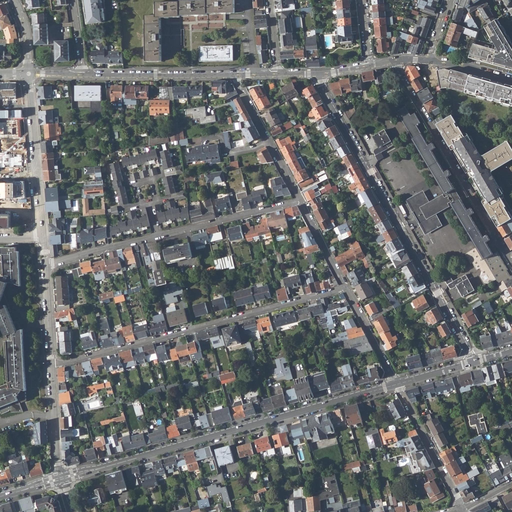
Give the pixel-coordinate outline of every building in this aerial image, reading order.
[(27,0),(28,3),(29,9),(40,7),(39,0),(27,0)] [(83,0),(87,24),(103,22),(103,21),(105,20),(104,9),(106,8),(104,0),(83,0)] [(145,15),(146,62),(161,61),(161,56),(182,56),(181,30),(225,29),(225,13),(235,13),(234,0),(207,0),(180,1),(180,2),(157,3),(157,15),(145,15)] [(282,0),(277,1),(278,6),(279,6),(279,9),(289,8),(288,5),(294,4),(293,0),(282,0)] [(437,5),(428,2),(426,1),(421,0),(418,0),(417,3),(419,3),(418,8),(434,14),(436,10),(435,9),(437,5)] [(460,0),(458,5),(465,7),(467,8),(471,6),(470,4),(471,0),(472,0),(475,4),(476,3),(479,1),(480,0),(460,0)] [(493,15),(489,8),(490,8),(487,3),(486,4),(483,0),(480,0),(479,1),(476,3),(475,4),(471,6),(467,8),(470,12),(470,13),(478,8),(485,20),(486,19),(487,21),(477,26),(480,30),(485,27),(495,21),(492,16),(493,15)] [(338,6),(339,10),(350,9),(349,1),(338,2),(337,2),(337,6),(338,6)] [(0,17),(7,15),(9,13),(5,3),(0,5),(0,17)] [(373,5),(374,13),(385,12),(384,4),(373,5)] [(462,18),(463,14),(464,11),(465,7),(458,5),(453,20),(460,22),(462,18)] [(339,15),(338,15),(339,19),(340,19),(351,18),(350,9),(339,10),(333,11),(334,15),(339,14),(339,15)] [(61,11),(62,23),(69,23),(67,10),(61,11)] [(293,10),(281,11),(282,16),(281,16),(282,19),(279,20),(281,34),(282,34),(292,33),(294,33),(291,19),(293,18),(293,15),(294,15),(293,10)] [(467,28),(478,33),(478,31),(480,30),(477,26),(470,13),(470,12),(465,15),(463,14),(462,18),(464,22),(464,23),(467,28)] [(35,25),(45,25),(45,24),(45,19),(44,19),(44,14),(32,15),(32,16),(33,16),(34,24),(33,24),(33,25),(35,25)] [(7,15),(0,17),(0,25),(2,30),(12,25),(7,15)] [(260,28),(260,29),(264,29),(264,28),(267,27),(266,16),(261,16),(261,15),(255,16),(256,28),(260,28)] [(424,19),(420,17),(417,25),(421,26),(429,29),(432,20),(424,17),(424,19)] [(339,24),(339,27),(351,26),(352,26),(351,18),(340,19),(340,23),(339,24)] [(375,27),(387,26),(390,25),(390,24),(390,19),(388,18),(386,18),(375,19),(375,27)] [(495,21),(485,27),(497,47),(496,50),(492,49),(493,44),(475,39),(475,41),(469,58),(511,70),(511,43),(497,19),(495,21)] [(445,43),(457,47),(460,36),(463,37),(464,35),(466,36),(466,38),(475,41),(475,39),(478,33),(467,28),(452,23),(445,43)] [(45,25),(35,25),(35,45),(48,45),(48,24),(45,25)] [(414,33),(426,38),(429,29),(421,26),(417,25),(416,24),(414,29),(410,27),(409,31),(414,33)] [(14,25),(3,30),(5,36),(6,39),(11,39),(17,38),(17,33),(14,25)] [(341,42),(353,41),(354,41),(353,35),(352,35),(351,26),(339,27),(340,36),(334,37),(334,43),(341,42)] [(375,27),(376,38),(387,37),(387,38),(392,38),(392,35),(392,33),(387,33),(387,26),(375,27)] [(406,34),(400,32),(399,34),(398,37),(396,42),(394,48),(391,56),(395,55),(399,43),(401,44),(403,39),(409,41),(410,35),(407,34),(406,34)] [(281,34),(282,50),(288,50),(288,46),(294,46),(294,47),(297,47),(297,40),(293,41),(292,33),(282,34),(281,34)] [(257,36),(258,45),(264,45),(267,45),(269,44),(269,42),(265,42),(264,41),(262,41),(261,35),(259,36),(257,36)] [(419,39),(410,35),(409,41),(408,42),(413,43),(412,47),(410,47),(408,53),(412,54),(414,47),(416,47),(418,40),(419,39)] [(307,60),(308,67),(321,67),(320,57),(317,38),(306,40),(308,51),(310,51),(310,54),(312,54),(313,57),(312,58),(312,60),(307,60)] [(379,46),(380,52),(388,51),(387,47),(390,47),(389,43),(387,43),(387,40),(378,40),(378,46),(379,46)] [(412,54),(420,54),(424,42),(418,40),(416,47),(414,47),(412,54)] [(56,42),(57,61),(70,61),(68,41),(56,42)] [(0,58),(2,59),(2,61),(10,60),(10,52),(6,52),(6,44),(0,43),(0,58)] [(93,63),(106,64),(105,52),(104,49),(104,44),(98,44),(96,46),(96,50),(91,50),(91,56),(92,56),(92,59),(92,62),(93,62),(93,63)] [(267,45),(264,45),(258,45),(259,54),(260,54),(261,64),(266,63),(266,61),(268,61),(267,56),(265,56),(264,50),(268,50),(267,45)] [(199,46),(200,61),(233,61),(232,46),(199,46)] [(305,48),(294,48),(294,51),(295,58),(307,58),(305,48)] [(282,59),(295,58),(294,51),(283,52),(281,52),(282,59)] [(123,52),(105,52),(106,64),(124,64),(123,52)] [(423,78),(417,72),(419,70),(419,67),(409,67),(406,74),(417,92),(423,89),(420,84),(427,80),(426,77),(423,78)] [(511,87),(452,70),(451,71),(445,69),(437,70),(439,82),(440,85),(440,86),(441,89),(447,88),(464,93),(464,92),(466,93),(467,90),(470,91),(470,92),(477,94),(476,96),(478,97),(478,96),(485,98),(485,99),(487,99),(487,97),(502,101),(501,103),(502,104),(503,103),(511,105),(510,106),(511,106),(511,104),(511,87)] [(376,80),(377,86),(383,85),(382,83),(383,82),(382,79),(387,79),(386,73),(382,74),(381,70),(374,71),(376,80)] [(365,82),(376,80),(374,71),(363,73),(365,82)] [(436,86),(440,85),(439,82),(436,74),(432,75),(428,76),(429,81),(434,80),(436,86)] [(330,84),(336,96),(343,95),(342,91),(349,89),(350,93),(352,93),(350,81),(350,79),(341,81),(341,83),(330,84)] [(361,79),(350,81),(352,93),(363,91),(361,79)] [(220,91),(220,94),(226,93),(227,81),(213,81),(213,91),(220,91)] [(288,100),(299,94),(295,86),(293,83),(282,89),(288,100)] [(3,96),(3,99),(7,99),(7,96),(11,96),(11,99),(16,99),(16,96),(17,96),(17,84),(2,84),(2,96),(3,96)] [(38,92),(39,99),(42,99),(52,98),(52,95),(53,95),(52,85),(38,86),(37,88),(37,92),(38,92)] [(76,101),(91,101),(102,101),(102,86),(76,86),(76,101)] [(123,92),(123,88),(123,86),(106,86),(108,99),(112,99),(112,97),(113,97),(113,109),(123,109),(123,97),(123,92)] [(123,92),(123,97),(123,98),(124,98),(124,102),(127,105),(137,105),(137,98),(137,86),(127,86),(127,88),(124,88),(124,92),(123,92)] [(137,86),(137,98),(149,98),(149,87),(137,86)] [(250,91),(255,100),(266,95),(267,94),(264,87),(260,89),(259,86),(250,91)] [(313,86),(299,94),(303,101),(308,98),(317,93),(313,86)] [(151,101),(150,115),(160,115),(161,113),(170,113),(170,100),(175,101),(175,99),(173,89),(173,87),(162,87),(162,97),(163,97),(163,101),(151,101)] [(173,89),(175,99),(188,99),(188,96),(188,87),(173,87),(173,89)] [(188,87),(188,96),(203,96),(203,87),(188,87)] [(434,99),(434,98),(428,88),(418,94),(424,104),(434,99)] [(312,106),(314,109),(321,105),(323,104),(317,93),(308,98),(313,106),(312,106)] [(231,97),(228,99),(229,101),(231,101),(232,102),(235,100),(240,111),(233,114),(234,116),(239,115),(242,114),(247,111),(238,94),(231,97)] [(270,104),(266,95),(255,100),(260,110),(270,104)] [(441,112),(434,101),(434,99),(424,104),(430,113),(433,111),(436,116),(441,112)] [(102,115),(102,101),(91,101),(91,115),(102,115)] [(321,105),(314,109),(312,110),(307,113),(310,118),(315,115),(316,118),(315,119),(317,122),(321,119),(329,115),(328,112),(325,113),(321,105)] [(390,115),(397,111),(401,108),(399,105),(387,107),(385,107),(390,115)] [(450,205),(475,248),(482,260),(492,254),(486,243),(490,240),(487,235),(482,237),(470,216),(474,214),(470,208),(466,210),(459,198),(461,197),(455,187),(453,189),(447,178),(451,175),(448,169),(444,172),(431,150),(435,147),(432,142),(428,144),(421,133),(422,132),(417,124),(421,122),(415,112),(411,114),(406,105),(401,108),(397,111),(412,138),(411,139),(415,145),(443,194),(440,195),(436,198),(430,201),(423,190),(415,195),(407,200),(413,211),(412,212),(418,223),(419,223),(426,235),(443,225),(437,213),(442,210),(447,207),(450,205)] [(205,106),(186,109),(187,114),(192,113),(193,119),(200,118),(201,124),(215,121),(214,115),(206,117),(205,106)] [(273,126),(275,129),(283,125),(273,107),(265,111),(267,115),(266,115),(272,126),(273,126)] [(39,115),(40,125),(45,124),(54,123),(54,118),(53,108),(39,109),(39,113),(40,113),(41,115),(39,115)] [(345,113),(349,120),(351,118),(354,114),(356,112),(355,108),(345,113)] [(239,115),(241,123),(247,122),(252,119),(247,111),(242,114),(239,115)] [(317,122),(322,131),(333,125),(330,120),(332,119),(329,115),(321,119),(317,122)] [(486,199),(484,201),(486,204),(484,205),(497,227),(505,222),(511,218),(511,216),(509,211),(508,212),(505,207),(506,206),(502,200),(500,196),(504,194),(492,175),(491,174),(492,172),(493,172),(511,160),(511,146),(510,144),(509,144),(507,144),(506,143),(484,156),(483,157),(481,156),(481,155),(469,136),(466,138),(464,134),(460,128),(458,129),(455,124),(457,123),(452,115),(441,122),(436,125),(450,147),(452,146),(454,150),(456,149),(468,170),(470,169),(475,177),(473,178),(486,199)] [(19,157),(20,120),(0,118),(0,192),(6,193),(7,156),(19,157)] [(240,123),(240,129),(243,129),(256,127),(252,119),(247,122),(241,123),(240,123)] [(150,137),(149,145),(180,140),(178,128),(178,122),(167,124),(168,134),(150,137)] [(272,131),(274,136),(286,130),(286,129),(292,126),(290,122),(283,125),(275,129),(272,131)] [(45,124),(46,139),(47,142),(50,141),(58,141),(60,141),(60,135),(57,135),(57,128),(59,128),(59,123),(55,123),(54,123),(45,124)] [(329,135),(331,139),(340,134),(336,126),(324,132),(326,136),(329,135)] [(243,129),(250,143),(261,136),(256,127),(243,129)] [(371,136),(377,147),(373,149),(373,152),(375,155),(381,152),(393,146),(390,140),(384,129),(373,135),(371,136)] [(226,145),(231,149),(232,149),(229,132),(224,132),(226,145)] [(331,140),(336,150),(337,149),(346,144),(340,134),(331,139),(331,140)] [(281,149),(289,144),(287,140),(283,142),(281,138),(276,141),(281,149)] [(58,145),(58,141),(50,141),(47,142),(46,142),(42,142),(43,154),(51,153),(54,153),(53,145),(58,145)] [(293,151),(294,151),(291,143),(289,144),(281,149),(285,156),(293,151)] [(186,148),(187,162),(197,160),(197,161),(205,159),(203,145),(203,144),(195,146),(195,147),(186,148)] [(205,159),(212,159),(212,160),(213,160),(220,159),(218,144),(209,145),(209,144),(203,145),(205,159)] [(346,144),(337,149),(343,157),(351,153),(346,144)] [(258,152),(263,164),(274,162),(266,147),(258,152)] [(123,156),(123,160),(124,164),(125,166),(130,165),(133,164),(137,163),(138,163),(142,162),(145,161),(147,161),(150,160),(154,159),(159,158),(158,156),(157,152),(156,148),(153,149),(153,150),(127,157),(126,156),(123,156)] [(170,149),(160,151),(161,155),(162,155),(164,164),(163,164),(164,168),(174,166),(170,149)] [(285,156),(288,163),(297,159),(293,151),(285,156)] [(377,161),(384,157),(381,152),(375,155),(376,158),(377,161)] [(347,165),(349,169),(357,164),(354,159),(353,160),(351,157),(352,156),(351,153),(343,157),(345,163),(344,163),(345,165),(347,165)] [(288,163),(295,174),(305,169),(307,168),(301,157),(297,159),(288,163)] [(57,170),(59,170),(58,167),(55,167),(55,162),(58,162),(58,158),(57,158),(55,158),(54,159),(43,159),(44,171),(57,170)] [(119,165),(122,164),(121,161),(110,163),(115,181),(112,181),(114,189),(117,188),(121,205),(131,203),(130,199),(128,199),(125,186),(123,187),(121,179),(123,179),(119,165)] [(176,166),(178,174),(184,172),(183,164),(176,166)] [(351,180),(353,184),(356,182),(365,177),(357,164),(349,169),(348,169),(354,179),(351,180)] [(95,182),(91,182),(91,185),(104,184),(102,167),(85,168),(86,174),(97,173),(97,177),(94,177),(95,182)] [(149,169),(151,176),(158,174),(157,167),(149,169)] [(140,171),(141,178),(149,176),(147,169),(140,171)] [(309,178),(305,169),(295,174),(299,183),(309,178)] [(44,171),(45,181),(62,179),(61,170),(59,170),(57,170),(44,171)] [(205,177),(207,183),(211,182),(210,179),(213,178),(214,181),(214,184),(226,182),(223,171),(205,174),(205,177)] [(299,183),(302,188),(314,182),(314,180),(318,178),(316,174),(309,178),(299,183)] [(165,190),(166,195),(176,192),(172,175),(162,177),(163,181),(165,181),(167,190),(165,190)] [(274,188),(276,197),(285,195),(285,196),(291,195),(282,177),(271,180),(273,188),(274,188)] [(357,190),(360,194),(361,193),(362,193),(371,188),(365,177),(356,182),(353,184),(348,186),(351,191),(358,187),(359,188),(357,190)] [(82,199),(84,216),(88,215),(106,214),(105,199),(102,199),(103,209),(90,210),(89,200),(88,200),(88,198),(87,194),(104,193),(104,184),(91,185),(85,186),(85,189),(83,189),(82,191),(83,193),(84,194),(84,198),(82,199)] [(248,195),(250,205),(259,203),(259,201),(263,200),(263,199),(268,198),(265,188),(251,192),(252,194),(248,195)] [(361,193),(370,208),(379,203),(371,188),(362,193),(361,193)] [(304,193),(309,201),(310,200),(316,197),(321,195),(320,192),(316,194),(313,189),(304,193)] [(179,191),(181,199),(187,197),(186,190),(179,191)] [(244,205),(245,210),(251,209),(250,205),(248,195),(247,191),(236,194),(238,201),(240,200),(240,206),(244,205)] [(229,196),(216,200),(218,211),(219,212),(226,210),(229,209),(229,208),(232,207),(231,203),(229,196)] [(316,197),(310,200),(315,211),(314,212),(321,223),(330,218),(321,202),(319,203),(316,197)] [(205,214),(203,214),(205,220),(216,218),(211,198),(205,199),(208,210),(209,213),(205,214)] [(54,218),(61,218),(60,208),(72,207),(71,200),(47,202),(48,210),(54,210),(54,211),(54,218)] [(161,223),(165,222),(168,221),(172,220),(178,219),(182,218),(183,220),(190,218),(188,206),(177,209),(175,200),(167,202),(169,211),(163,212),(161,204),(156,205),(161,223)] [(369,209),(378,224),(388,219),(379,203),(370,208),(369,209)] [(191,212),(192,217),(193,223),(205,220),(203,214),(203,210),(201,209),(200,205),(195,207),(196,210),(191,212)] [(111,208),(113,215),(120,213),(118,206),(111,208)] [(285,210),(287,221),(289,220),(289,218),(296,216),(296,217),(302,215),(297,206),(285,210)] [(133,230),(140,228),(143,227),(147,226),(151,225),(147,207),(143,208),(145,217),(138,218),(135,210),(128,212),(130,220),(123,222),(123,220),(119,221),(120,224),(111,226),(112,228),(108,229),(108,237),(108,239),(114,237),(113,235),(118,234),(122,233),(125,232),(129,231),(133,230)] [(273,217),(268,218),(272,236),(276,235),(275,229),(282,227),(285,229),(289,228),(287,221),(285,210),(281,211),(280,212),(281,214),(278,214),(278,212),(276,212),(273,213),(272,215),(273,217)] [(54,218),(53,219),(54,223),(49,224),(50,235),(62,234),(66,234),(66,230),(64,230),(64,224),(68,224),(67,217),(61,218),(54,218)] [(321,223),(324,230),(332,226),(331,224),(335,221),(332,217),(330,218),(321,223)] [(266,234),(267,237),(272,236),(268,218),(263,219),(264,224),(257,226),(259,236),(266,234)] [(378,224),(383,234),(393,228),(388,219),(378,224)] [(511,232),(505,222),(497,227),(503,237),(511,232)] [(244,224),(248,242),(254,240),(253,237),(259,236),(257,226),(250,227),(249,223),(244,224)] [(207,229),(210,242),(223,239),(220,226),(207,229)] [(228,229),(232,241),(244,238),(240,226),(228,229)] [(95,241),(108,237),(108,229),(107,227),(94,230),(95,241)] [(383,234),(388,244),(398,238),(393,228),(383,234)] [(82,244),(95,241),(94,230),(94,229),(86,229),(86,231),(81,231),(81,233),(82,244)] [(194,235),(197,247),(206,245),(206,244),(210,243),(210,242),(207,229),(199,231),(199,234),(194,235)] [(353,235),(351,231),(349,231),(348,232),(343,235),(345,239),(353,235)] [(302,234),(306,248),(307,247),(318,245),(314,238),(310,232),(305,233),(302,234)] [(62,234),(50,235),(51,245),(63,244),(62,234)] [(390,250),(394,256),(403,251),(405,250),(398,238),(388,244),(387,244),(388,247),(387,248),(389,251),(390,250)] [(147,244),(149,253),(159,250),(157,241),(147,244)] [(331,248),(341,266),(345,264),(358,257),(360,260),(362,258),(365,257),(357,243),(355,245),(353,241),(349,243),(352,249),(349,251),(348,249),(345,251),(346,252),(338,257),(335,251),(334,249),(335,249),(334,246),(331,248)] [(165,249),(168,263),(193,257),(189,243),(180,245),(179,245),(174,246),(175,247),(165,249)] [(140,245),(144,260),(150,259),(149,253),(147,244),(140,245)] [(51,245),(52,257),(63,255),(62,251),(58,252),(57,245),(51,245)] [(308,253),(310,260),(313,259),(311,253),(321,250),(318,245),(307,247),(308,253)] [(0,407),(3,413),(10,410),(12,409),(12,412),(24,411),(20,403),(22,402),(22,403),(27,401),(24,332),(23,330),(18,333),(6,305),(2,307),(0,303),(8,283),(11,281),(21,285),(18,251),(16,251),(16,248),(10,248),(10,247),(3,247),(4,276),(3,276),(1,275),(0,275),(0,277),(2,279),(2,280),(0,279),(0,321),(6,336),(11,336),(11,337),(12,339),(4,339),(7,382),(0,384),(0,407)] [(120,260),(121,262),(125,260),(135,258),(133,247),(118,251),(120,260)] [(482,260),(475,248),(465,254),(470,263),(474,270),(478,268),(479,271),(478,276),(482,282),(487,284),(492,280),(494,284),(495,283),(501,293),(503,292),(507,290),(511,286),(511,277),(511,276),(509,277),(505,271),(507,269),(497,252),(492,254),(482,260)] [(108,269),(109,274),(117,272),(117,269),(122,268),(121,262),(120,260),(118,251),(111,252),(113,259),(106,261),(106,263),(108,269)] [(406,255),(403,251),(394,256),(390,258),(396,268),(395,269),(396,270),(412,262),(408,254),(406,255)] [(368,263),(371,269),(374,268),(369,260),(373,258),(370,254),(365,257),(368,263)] [(216,266),(217,270),(224,269),(235,266),(234,263),(232,256),(215,260),(216,266)] [(156,281),(157,286),(164,284),(167,283),(167,282),(162,260),(152,263),(152,265),(153,269),(156,281)] [(78,268),(80,276),(84,275),(84,273),(93,270),(92,264),(91,261),(81,263),(82,267),(78,268)] [(106,261),(92,264),(93,270),(94,273),(95,278),(109,274),(108,269),(106,263),(106,261)] [(403,269),(409,279),(419,274),(413,263),(403,269)] [(350,273),(345,264),(341,266),(345,275),(348,274),(350,273)] [(366,277),(361,267),(350,273),(348,274),(350,279),(351,278),(354,283),(353,283),(355,287),(356,286),(364,282),(362,279),(366,277)] [(286,288),(288,294),(294,293),(293,288),(303,285),(302,283),(302,281),(300,274),(284,278),(284,281),(285,286),(286,288)] [(407,280),(414,294),(426,287),(419,274),(409,279),(407,280)] [(455,286),(461,297),(474,290),(465,274),(452,281),(447,284),(448,286),(449,288),(451,288),(455,286)] [(57,277),(57,289),(68,288),(68,276),(57,277)] [(321,282),(315,283),(318,291),(321,290),(339,285),(334,276),(327,280),(323,281),(323,283),(321,284),(321,282)] [(356,286),(363,300),(374,294),(369,285),(378,280),(376,276),(364,282),(356,286)] [(305,282),(304,282),(302,283),(303,285),(305,294),(318,291),(315,283),(314,277),(309,278),(311,287),(307,288),(305,282)] [(379,282),(386,292),(389,291),(382,280),(379,282)] [(128,290),(129,293),(139,291),(143,289),(142,285),(138,286),(138,287),(128,290)] [(252,288),(256,301),(272,297),(269,285),(257,288),(256,285),(252,286),(252,288)] [(511,295),(511,296),(511,286),(507,290),(503,292),(506,298),(511,295)] [(57,289),(58,305),(69,304),(68,288),(57,289)] [(256,301),(252,288),(234,293),(238,306),(256,301)] [(288,294),(286,288),(277,290),(280,301),(289,299),(288,294)] [(100,296),(101,300),(103,300),(108,299),(115,297),(113,291),(99,294),(100,296)] [(149,304),(153,303),(154,303),(151,291),(146,293),(149,304)] [(386,292),(393,305),(396,303),(389,291),(386,292)] [(487,302),(493,312),(508,303),(503,293),(487,302)] [(115,297),(116,303),(126,300),(124,294),(115,297)] [(413,301),(419,312),(429,306),(423,295),(413,301)] [(213,300),(216,311),(228,308),(225,297),(213,300)] [(322,299),(326,312),(335,310),(334,305),(335,303),(329,305),(327,298),(322,299)] [(325,329),(330,327),(329,325),(326,312),(322,299),(317,300),(318,304),(310,306),(311,307),(313,317),(314,319),(315,319),(316,316),(318,315),(321,317),(322,319),(320,321),(320,323),(324,325),(325,329)] [(193,305),(196,316),(209,313),(206,302),(193,305)] [(366,306),(373,320),(375,319),(382,315),(388,312),(385,307),(379,311),(374,302),(366,306)] [(74,320),(75,324),(78,323),(74,307),(55,312),(56,318),(69,314),(71,321),(74,320)] [(313,317),(311,307),(298,311),(301,321),(313,317)] [(168,313),(171,326),(188,321),(185,308),(168,313)] [(427,314),(428,315),(432,323),(433,325),(444,319),(438,308),(427,314)] [(476,313),(474,308),(461,316),(468,328),(479,322),(474,314),(476,313)] [(338,314),(338,313),(337,309),(335,310),(326,312),(329,325),(334,324),(336,323),(336,321),(334,322),(332,316),(338,314)] [(273,316),(276,327),(298,322),(295,311),(273,316)] [(375,323),(381,335),(389,331),(391,330),(388,326),(384,318),(382,315),(375,319),(377,322),(375,323)] [(429,325),(432,323),(428,315),(424,316),(425,318),(423,320),(425,324),(428,322),(429,325)] [(257,320),(260,331),(264,330),(264,332),(270,331),(268,326),(272,325),(270,317),(257,320)] [(332,334),(334,343),(336,343),(344,341),(365,335),(362,328),(358,329),(353,318),(341,322),(342,326),(344,325),(346,330),(347,329),(347,332),(337,335),(336,332),(332,334)] [(152,323),(152,326),(155,334),(169,331),(166,320),(152,323)] [(256,330),(258,336),(261,335),(260,331),(257,320),(243,324),(245,333),(256,330)] [(435,329),(440,339),(452,333),(445,321),(440,324),(441,326),(435,329)] [(224,329),(229,346),(242,342),(237,325),(224,329)] [(61,342),(71,341),(71,331),(69,331),(69,326),(61,327),(61,342)] [(125,336),(126,342),(136,339),(134,334),(133,326),(123,329),(125,336)] [(209,329),(211,337),(219,335),(220,335),(218,327),(209,329)] [(117,333),(112,334),(115,345),(125,342),(124,337),(125,336),(123,329),(119,330),(120,334),(118,335),(117,333)] [(197,332),(199,341),(211,337),(209,329),(197,332)] [(149,330),(134,334),(136,339),(150,336),(149,330)] [(511,330),(510,331),(502,333),(505,343),(511,341),(511,330)] [(386,345),(389,350),(400,344),(398,339),(395,341),(393,337),(389,331),(381,335),(383,340),(385,339),(388,344),(386,345)] [(82,338),(85,349),(98,345),(97,342),(102,341),(100,334),(96,335),(94,332),(90,333),(91,335),(82,338)] [(112,334),(111,332),(108,332),(108,336),(103,337),(105,348),(115,345),(112,334)] [(480,336),(484,349),(494,346),(491,336),(491,335),(490,333),(488,333),(489,334),(483,336),(482,335),(480,336)] [(491,336),(494,346),(505,343),(502,333),(491,336)] [(345,346),(348,357),(373,350),(365,335),(344,341),(345,346)] [(62,354),(63,355),(64,355),(73,353),(72,341),(71,341),(61,342),(62,352),(62,354)] [(188,344),(191,354),(195,352),(202,351),(199,341),(188,344)] [(150,356),(151,356),(150,354),(156,352),(154,344),(144,346),(148,361),(151,360),(150,356)] [(160,360),(172,357),(170,350),(172,349),(170,345),(166,347),(165,344),(156,347),(160,360)] [(179,357),(181,363),(192,360),(191,356),(191,354),(188,344),(176,347),(177,348),(172,349),(170,350),(172,357),(172,358),(179,357)] [(135,359),(136,365),(148,361),(144,346),(132,349),(135,359)] [(442,350),(445,360),(458,357),(457,353),(459,353),(460,351),(459,349),(457,349),(456,349),(455,346),(442,349),(442,350)] [(445,360),(442,350),(442,349),(442,348),(441,347),(431,350),(431,353),(434,363),(445,360)] [(120,353),(122,363),(135,359),(132,349),(120,353)] [(107,369),(108,371),(118,369),(118,371),(124,369),(122,363),(120,353),(104,357),(106,365),(107,369)] [(431,353),(421,356),(424,366),(434,363),(431,353)] [(407,358),(410,370),(424,366),(421,356),(420,354),(407,358)] [(281,358),(277,359),(279,368),(276,368),(278,378),(286,376),(288,380),(294,379),(291,366),(286,368),(285,363),(290,362),(289,356),(281,358)] [(92,360),(95,370),(95,372),(96,374),(100,373),(98,365),(104,363),(103,357),(92,360)] [(90,360),(75,364),(77,370),(79,377),(79,376),(86,374),(86,375),(94,373),(90,360)] [(511,360),(503,363),(506,376),(511,374),(511,360)] [(367,367),(368,370),(382,366),(380,362),(375,363),(375,365),(367,367)] [(493,366),(496,379),(506,376),(503,363),(493,366)] [(345,377),(341,378),(344,389),(356,385),(353,375),(353,374),(352,370),(350,364),(342,366),(345,377)] [(369,375),(370,381),(382,378),(385,372),(382,366),(368,370),(367,370),(369,375)] [(482,369),(486,382),(496,379),(493,366),(482,369)] [(474,383),(475,385),(486,382),(482,369),(471,372),(474,383)] [(75,375),(70,376),(70,379),(79,377),(77,370),(73,371),(75,375)] [(233,371),(221,375),(220,375),(222,380),(222,383),(237,380),(234,371),(233,371)] [(309,377),(313,392),(331,388),(329,381),(327,371),(326,371),(327,373),(310,377),(309,375),(309,377)] [(475,385),(474,383),(471,372),(459,376),(462,386),(460,389),(461,393),(471,390),(470,386),(475,385)] [(370,381),(369,375),(362,377),(361,374),(358,375),(357,373),(353,374),(353,375),(356,385),(370,381)] [(186,379),(187,384),(198,380),(197,376),(186,379)] [(297,388),(300,401),(314,397),(313,392),(309,377),(295,380),(297,388)] [(438,395),(455,390),(456,389),(455,385),(453,377),(446,379),(447,380),(441,382),(440,381),(434,383),(438,395)] [(341,378),(329,381),(331,388),(332,392),(344,389),(341,378)] [(87,386),(89,391),(105,387),(104,382),(87,386)] [(421,386),(426,400),(438,396),(438,395),(434,383),(421,386)] [(406,390),(412,402),(417,401),(416,396),(421,395),(419,387),(406,390)] [(287,395),(284,396),(287,405),(300,401),(297,388),(286,391),(287,395)] [(272,398),(275,408),(287,405),(284,396),(283,389),(278,390),(279,395),(272,397),(272,398)] [(72,401),(70,396),(69,391),(60,393),(61,404),(72,401)] [(176,396),(180,408),(186,406),(182,394),(176,396)] [(254,408),(262,406),(260,398),(260,395),(252,397),(253,400),(250,401),(251,403),(244,405),(247,416),(256,413),(254,408)] [(72,401),(61,404),(61,405),(64,404),(74,402),(90,398),(90,396),(88,397),(72,401)] [(262,406),(264,411),(275,408),(272,398),(264,400),(264,397),(260,398),(262,406)] [(389,404),(397,419),(408,414),(400,399),(389,404)] [(247,416),(244,405),(242,400),(235,402),(233,405),(234,408),(233,408),(235,413),(236,419),(247,416)] [(64,404),(67,416),(73,414),(77,413),(74,402),(64,404)] [(348,418),(350,425),(363,422),(360,412),(358,404),(345,408),(348,418)] [(208,416),(211,426),(233,420),(231,414),(230,409),(229,408),(224,410),(223,406),(216,408),(217,412),(208,414),(208,416)] [(178,424),(180,431),(198,426),(196,420),(192,407),(175,413),(178,424)] [(332,422),(333,424),(341,421),(339,416),(346,414),(344,408),(330,412),(332,422)] [(315,441),(323,439),(328,438),(327,432),(328,431),(331,433),(335,432),(333,424),(332,422),(330,412),(317,416),(311,418),(301,420),(302,424),(306,438),(306,440),(310,439),(311,436),(313,435),(315,441)] [(483,412),(476,414),(477,418),(472,420),(471,421),(470,421),(470,422),(471,426),(477,425),(480,435),(488,432),(485,422),(482,423),(481,419),(484,418),(483,412)] [(70,429),(70,426),(73,426),(73,414),(67,416),(61,417),(62,429),(70,429)] [(114,423),(114,424),(117,423),(116,422),(126,419),(125,415),(113,418),(114,423)] [(208,416),(198,419),(196,420),(198,426),(198,430),(211,426),(208,416)] [(426,420),(435,436),(443,432),(436,420),(437,420),(435,416),(432,418),(426,420)] [(45,433),(45,438),(50,437),(49,421),(44,421),(35,423),(37,429),(43,427),(43,433),(45,433)] [(170,427),(166,428),(169,438),(181,435),(180,431),(178,424),(170,426),(170,427)] [(287,424),(280,426),(282,434),(274,436),(276,447),(280,446),(282,454),(286,453),(287,455),(292,454),(290,446),(285,448),(284,445),(289,444),(287,433),(289,432),(287,424)] [(306,438),(302,424),(291,427),(293,432),(289,433),(291,440),(295,439),(295,438),(299,437),(299,438),(306,438)] [(397,440),(398,440),(395,430),(396,428),(395,426),(393,425),(389,426),(391,432),(385,433),(384,428),(378,429),(380,435),(380,437),(382,445),(397,440)] [(155,433),(150,435),(152,443),(169,438),(166,428),(165,426),(159,427),(160,429),(155,431),(155,433)] [(380,437),(380,435),(378,429),(366,433),(372,454),(384,451),(382,445),(380,437)] [(144,434),(131,437),(134,448),(152,443),(150,435),(149,430),(143,431),(144,434)] [(435,436),(441,448),(449,444),(443,432),(435,436)] [(110,437),(105,438),(108,449),(109,455),(122,451),(118,439),(117,434),(112,435),(115,443),(113,443),(113,442),(111,442),(110,437)] [(397,440),(399,448),(405,446),(404,442),(407,441),(408,445),(422,441),(418,434),(409,437),(398,440),(397,440)] [(130,435),(118,439),(122,451),(134,448),(131,437),(130,435)] [(105,438),(104,436),(100,437),(101,440),(93,442),(94,447),(97,458),(103,456),(101,450),(108,449),(105,438)] [(256,440),(259,452),(267,450),(269,456),(273,455),(276,454),(274,447),(271,448),(268,437),(256,440)] [(64,462),(70,466),(80,463),(79,456),(74,457),(70,455),(70,454),(72,454),(72,450),(76,448),(78,453),(83,451),(82,455),(84,462),(88,461),(85,450),(88,443),(87,439),(63,442),(64,462)] [(405,446),(407,454),(409,453),(414,452),(424,449),(426,449),(425,446),(422,441),(408,445),(405,446)] [(238,446),(241,457),(254,454),(251,443),(238,446)] [(216,449),(220,466),(234,462),(230,445),(216,449)] [(211,446),(195,450),(199,464),(215,460),(211,446)] [(97,458),(94,447),(86,450),(85,450),(88,461),(97,458)] [(446,465),(457,459),(452,448),(440,454),(446,465)] [(184,453),(188,467),(199,464),(195,450),(184,453)] [(415,454),(414,452),(409,453),(412,459),(413,459),(417,466),(417,465),(421,472),(425,471),(432,469),(436,468),(427,450),(425,451),(415,454)] [(176,455),(180,469),(188,467),(184,453),(176,455)] [(501,471),(506,480),(511,476),(511,457),(510,454),(507,456),(506,454),(503,456),(502,459),(503,461),(500,462),(504,468),(501,470),(501,471)] [(164,459),(167,473),(174,471),(173,467),(176,467),(178,474),(181,473),(180,469),(176,455),(164,459)] [(20,468),(22,475),(32,473),(28,461),(27,459),(24,460),(22,456),(17,457),(20,468)] [(446,465),(457,486),(466,481),(474,476),(472,472),(467,475),(467,473),(464,475),(459,465),(467,461),(464,456),(457,459),(446,465)] [(14,478),(22,475),(20,468),(17,457),(13,459),(14,462),(10,463),(14,478)] [(155,469),(158,479),(160,479),(161,481),(168,479),(162,459),(156,461),(158,465),(154,466),(155,469)] [(32,473),(33,476),(44,473),(41,462),(32,464),(31,461),(30,461),(29,460),(28,461),(32,473)] [(346,470),(361,466),(360,462),(360,461),(344,465),(346,470)] [(139,466),(123,470),(127,481),(135,478),(137,485),(144,483),(142,476),(140,471),(139,466)] [(144,483),(145,488),(159,484),(159,482),(158,479),(155,469),(145,472),(144,470),(140,471),(142,476),(144,483)] [(417,486),(420,493),(429,488),(430,490),(428,491),(431,497),(430,498),(433,503),(445,496),(439,486),(437,487),(434,480),(435,479),(437,478),(435,475),(432,469),(425,471),(428,477),(425,479),(424,477),(415,482),(416,485),(415,485),(416,487),(417,486)] [(107,475),(113,493),(129,488),(127,481),(123,470),(117,472),(118,474),(115,474),(115,473),(107,475)] [(0,485),(11,483),(9,477),(8,471),(0,473),(0,485)] [(506,480),(501,471),(492,475),(496,484),(500,482),(500,483),(506,480)] [(337,479),(335,473),(323,476),(324,482),(327,481),(330,490),(315,494),(319,498),(319,500),(329,498),(330,503),(335,502),(333,495),(340,493),(337,482),(332,483),(331,480),(337,479)] [(470,487),(466,481),(457,486),(465,502),(480,494),(478,491),(475,490),(472,492),(472,493),(470,490),(469,490),(467,491),(466,489),(470,487)] [(216,484),(207,487),(210,496),(222,493),(224,502),(230,500),(226,487),(221,488),(221,486),(217,487),(216,484)] [(97,490),(97,491),(98,494),(95,494),(89,496),(91,503),(95,501),(96,504),(107,501),(103,488),(97,490)] [(511,492),(503,497),(509,509),(511,507),(511,492)] [(21,510),(21,511),(32,508),(34,511),(36,511),(36,510),(33,501),(32,496),(18,500),(21,510)] [(51,508),(51,511),(62,511),(59,501),(50,496),(33,501),(36,510),(48,507),(49,508),(51,508)] [(488,501),(492,509),(499,505),(499,506),(501,505),(497,496),(488,501)] [(207,498),(205,499),(206,501),(200,502),(200,500),(197,501),(198,505),(199,509),(209,506),(207,498)] [(3,504),(5,511),(21,511),(21,510),(18,500),(3,504)] [(294,502),(290,502),(290,511),(302,511),(301,500),(294,501),(294,502)] [(470,511),(485,511),(492,509),(488,501),(470,511)]
